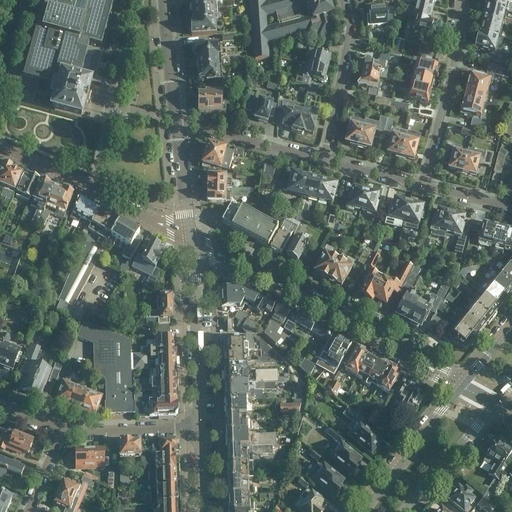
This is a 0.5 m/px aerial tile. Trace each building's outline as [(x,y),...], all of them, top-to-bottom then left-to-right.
[(43,25),(34,23),(32,32),(36,33),(35,38),(34,40),(30,55),(25,75),(55,83),(52,94),(55,95),(52,106),(81,114),(84,101),(86,101),(88,93),(87,93),(90,79),(80,76),(81,72),(82,72),(85,64),(86,64),(87,64),(88,63),(88,62),(89,62),(89,61),(89,60),(88,59),(88,58),(87,58),(86,57),(89,49),(87,49),(88,44),(101,47),(113,0),(45,0),(41,17),(45,18),(43,25)] [(215,0),(191,0),(193,10),(213,9),(213,3),(215,3),(215,0)] [(322,4),(321,0),(281,0),(263,5),(263,1),(267,1),(266,0),(249,0),(254,61),(267,61),(266,44),(305,33),(307,37),(318,34),(319,37),(334,32),(329,16),(334,14),(334,12),(331,13),(329,3),(322,4)] [(410,0),(410,3),(414,4),(432,8),(434,2),(436,1),(436,0),(410,0)] [(511,0),(486,0),(485,2),(487,4),(486,7),(505,11),(507,12),(511,13),(511,9),(511,0)] [(410,3),(409,9),(415,11),(413,18),(414,19),(415,18),(431,22),(431,20),(432,16),(431,14),(432,8),(414,4),(410,3)] [(485,13),(483,21),(502,26),(511,28),(511,21),(505,20),(507,12),(486,7),(486,9),(484,9),(484,12),(485,13)] [(213,9),(193,10),(194,23),(217,21),(216,17),(214,17),(213,9)] [(367,27),(385,26),(386,29),(393,28),(392,15),(391,15),(391,9),(368,11),(369,17),(366,17),(367,27)] [(414,19),(410,18),(409,23),(413,24),(410,36),(417,37),(418,33),(430,36),(430,34),(432,33),(433,30),(431,28),(433,23),(431,22),(415,18),(414,19)] [(190,24),(191,36),(215,35),(214,29),(211,29),(211,23),(217,22),(217,21),(194,23),(194,24),(190,24)] [(480,31),(479,35),(499,40),(502,30),(501,30),(502,26),(483,21),(481,27),(480,27),(479,30),(480,31)] [(475,49),(489,52),(487,61),(493,62),(492,64),(507,68),(509,61),(505,60),(506,57),(498,55),(502,41),(499,40),(479,35),(479,36),(477,37),(476,39),(477,41),(475,49)] [(193,48),(192,49),(192,53),(193,54),(193,57),(196,56),(217,55),(216,49),(219,48),(219,43),(203,43),(203,44),(193,45),(193,48)] [(401,58),(403,47),(393,45),(391,55),(401,58)] [(310,57),(308,65),(327,69),(328,61),(330,60),(331,57),(330,55),(328,54),(326,55),(316,53),(316,51),(309,49),(307,57),(310,57)] [(220,55),(217,55),(196,56),(197,69),(218,68),(221,67),(220,55)] [(365,61),(362,74),(379,78),(381,71),(383,72),(385,66),(384,66),(385,62),(378,61),(377,65),(373,64),(373,63),(374,61),(369,60),(367,60),(366,60),(366,61),(365,61)] [(417,61),(414,74),(434,79),(437,65),(430,63),(430,64),(417,61)] [(295,76),(293,85),(308,88),(311,77),(320,80),(321,81),(323,82),(325,81),(326,79),(325,77),(327,69),(308,65),(306,71),(306,72),(304,71),(302,78),(295,76)] [(487,92),(489,85),(491,86),(494,75),(508,79),(510,71),(489,66),(485,79),(477,77),(478,75),(470,73),(466,88),(487,94),(487,92)] [(218,68),(197,69),(198,76),(196,76),(194,78),(194,82),(197,84),(200,84),(202,81),(202,80),(206,79),(206,81),(221,80),(221,74),(218,74),(218,68)] [(397,76),(397,73),(390,72),(389,81),(395,82),(397,76)] [(379,78),(362,74),(361,81),(360,81),(357,85),(358,88),(363,88),(364,91),(367,91),(367,90),(372,91),(373,90),(378,91),(380,85),(378,85),(379,78)] [(412,81),(411,87),(431,92),(434,79),(414,74),(414,75),(411,74),(410,80),(412,81)] [(391,102),(389,109),(390,109),(401,112),(407,113),(410,100),(420,103),(420,104),(427,106),(431,92),(411,87),(404,85),(400,98),(398,104),(391,102)] [(466,88),(463,101),(484,106),(485,100),(487,94),(466,88)] [(308,89),(307,95),(315,97),(316,91),(308,89)] [(197,106),(197,110),(198,111),(198,113),(220,113),(220,112),(226,112),(226,104),(220,104),(220,92),(206,92),(206,95),(199,95),(199,105),(197,106)] [(258,122),(266,124),(266,122),(267,123),(269,117),(272,118),(275,106),(273,106),(273,103),(258,99),(258,101),(255,100),(255,99),(248,97),(244,111),(252,112),(255,113),(254,119),(259,120),(258,122)] [(376,98),(374,105),(389,109),(391,102),(391,101),(376,98)] [(277,101),(277,110),(282,110),(286,112),(282,126),(288,128),(288,129),(291,129),(291,130),(292,132),(296,133),(303,106),(282,101),(277,101)] [(463,101),(459,115),(467,117),(467,115),(481,118),(482,113),(484,106),(463,101)] [(361,102),(359,109),(366,111),(368,104),(361,102)] [(303,106),(296,133),(300,134),(303,134),(304,133),(307,133),(313,134),(317,117),(315,116),(317,111),(315,110),(303,106)] [(401,112),(390,109),(386,122),(398,124),(401,112)] [(351,119),(345,143),(349,144),(349,146),(357,148),(364,123),(351,119)] [(470,130),(486,134),(489,124),(472,119),(470,130)] [(364,123),(357,148),(365,150),(365,148),(370,149),(375,131),(377,132),(379,124),(364,120),(364,123)] [(379,124),(377,132),(383,133),(386,121),(380,120),(379,124)] [(460,135),(471,138),(472,131),(462,128),(460,135)] [(387,152),(387,153),(395,156),(395,157),(400,159),(401,152),(407,133),(406,133),(398,131),(398,133),(393,132),(392,136),(387,152)] [(401,152),(400,159),(404,160),(405,158),(413,160),(416,152),(418,144),(420,135),(406,132),(406,133),(407,133),(401,152)] [(202,158),(202,161),(203,163),(202,164),(203,164),(202,168),(209,170),(210,166),(228,172),(233,155),(238,156),(239,152),(239,151),(234,150),(234,152),(208,145),(206,152),(204,157),(202,158)] [(453,152),(449,170),(457,172),(457,173),(461,175),(466,155),(459,153),(460,148),(454,147),(453,152)] [(500,149),(494,173),(500,174),(504,158),(507,154),(500,149)] [(466,155),(461,175),(466,176),(466,174),(475,176),(476,169),(478,164),(489,167),(493,154),(487,152),(486,152),(485,154),(468,150),(466,155)] [(0,189),(3,191),(0,197),(6,200),(2,207),(7,209),(10,202),(13,196),(22,175),(11,170),(12,169),(4,165),(3,166),(0,164),(0,173),(0,174),(0,186),(1,187),(0,189)] [(264,165),(262,177),(272,180),(275,168),(264,165)] [(270,192),(269,196),(277,199),(285,171),(275,168),(272,180),(262,177),(260,190),(270,192)] [(287,192),(302,196),(307,177),(306,177),(306,176),(305,174),(301,173),(300,175),(299,176),(292,174),(287,192)] [(25,175),(16,196),(28,202),(38,180),(30,176),(30,177),(25,175)] [(206,183),(206,186),(208,189),(209,189),(230,190),(231,190),(231,177),(209,176),(209,181),(208,181),(206,183)] [(307,177),(302,196),(302,197),(308,199),(308,197),(317,199),(322,181),(321,181),(320,178),(316,177),(314,179),(307,177)] [(322,181),(317,199),(332,203),(333,197),(336,198),(338,192),(335,191),(336,185),(329,183),(329,181),(325,180),(323,182),(322,182),(322,181)] [(37,227),(54,189),(49,187),(50,185),(41,181),(30,205),(37,208),(36,209),(37,210),(31,224),(37,227)] [(354,207),(361,209),(365,193),(357,190),(355,188),(353,187),(351,188),(351,191),(352,193),(351,197),(349,197),(346,209),(353,211),(354,207)] [(63,193),(54,189),(37,227),(43,229),(47,220),(50,214),(63,219),(60,225),(63,227),(69,213),(66,211),(73,196),(64,191),(63,193)] [(206,195),(205,199),(207,202),(210,202),(216,202),(230,203),(230,198),(249,198),(249,194),(254,194),(254,191),(231,190),(230,190),(209,189),(208,193),(208,194),(206,195)] [(365,193),(361,209),(368,211),(367,215),(374,217),(377,204),(376,204),(377,200),(379,199),(380,196),(378,194),(376,193),(373,195),(365,193)] [(100,210),(79,198),(69,218),(78,222),(80,219),(88,223),(80,238),(84,240),(85,238),(88,231),(100,210)] [(389,205),(383,227),(401,231),(403,227),(409,203),(395,200),(393,206),(389,205)] [(423,207),(409,203),(403,227),(417,230),(420,219),(425,220),(427,215),(421,213),(423,207)] [(239,214),(229,209),(221,223),(229,227),(228,228),(230,228),(229,230),(234,233),(235,231),(267,248),(277,229),(241,210),(239,214)] [(431,231),(432,231),(431,236),(437,237),(439,231),(446,233),(451,214),(441,212),(441,210),(438,209),(436,210),(435,213),(437,215),(436,219),(435,219),(431,231)] [(119,221),(100,210),(88,231),(100,238),(96,244),(85,238),(84,240),(53,313),(80,322),(83,313),(72,309),(110,236),(119,221)] [(446,233),(445,235),(459,239),(462,225),(461,225),(462,221),(465,220),(465,217),(464,216),(462,215),(460,216),(451,214),(446,233)] [(329,216),(326,229),(333,230),(336,218),(329,216)] [(119,221),(110,236),(126,245),(126,246),(127,247),(121,256),(129,261),(141,240),(136,237),(139,233),(119,221)] [(279,231),(269,250),(270,250),(271,253),(274,254),(276,254),(280,256),(291,236),(293,233),(294,234),(298,228),(285,221),(280,231),(279,231)] [(486,243),(491,245),(495,227),(489,225),(490,223),(483,221),(477,244),(486,247),(486,243)] [(495,227),(491,245),(495,246),(494,249),(502,251),(508,228),(502,226),(502,229),(495,227)] [(511,228),(508,228),(502,251),(511,253),(511,250),(511,228)] [(13,239),(5,236),(2,243),(11,246),(13,239)] [(296,236),(285,257),(297,264),(308,242),(296,236)] [(421,244),(420,250),(427,252),(429,243),(430,240),(423,238),(421,244)] [(365,250),(358,263),(366,267),(366,266),(373,254),(380,242),(372,240),(366,251),(365,250)] [(459,242),(456,252),(461,254),(464,243),(459,242)] [(135,256),(131,264),(139,268),(146,271),(140,282),(147,285),(163,252),(150,246),(143,260),(135,256)] [(326,250),(314,273),(320,276),(320,277),(320,280),(324,282),(327,281),(327,280),(340,258),(326,250)] [(373,254),(366,266),(373,270),(380,258),(373,254)] [(328,281),(327,281),(328,284),(332,286),(334,285),(335,284),(341,288),(353,265),(340,258),(327,280),(328,281)] [(504,274),(501,278),(511,286),(511,269),(507,265),(501,272),(504,274)] [(383,278),(371,302),(373,304),(372,306),(379,310),(382,304),(386,306),(392,293),(398,296),(398,295),(399,296),(405,285),(413,269),(406,266),(396,285),(383,278)] [(421,270),(415,267),(413,270),(413,269),(405,285),(411,289),(421,270)] [(371,272),(359,296),(371,302),(383,278),(371,272)] [(462,279),(458,276),(452,287),(455,290),(459,285),(458,284),(462,279)] [(495,279),(490,285),(508,300),(511,295),(511,294),(511,292),(511,286),(501,278),(498,281),(495,279)] [(251,310),(260,294),(234,280),(229,288),(221,289),(222,309),(236,308),(236,310),(242,310),(244,306),(248,309),(246,313),(244,312),(243,314),(239,312),(234,318),(239,322),(244,324),(248,317),(252,310),(251,310)] [(487,295),(485,298),(498,309),(502,304),(504,306),(508,300),(490,285),(485,292),(487,295)] [(419,301),(408,322),(410,323),(409,325),(416,329),(418,327),(420,328),(423,323),(424,324),(431,310),(430,309),(434,301),(440,304),(441,303),(446,293),(448,289),(442,286),(435,298),(431,295),(426,304),(419,301)] [(412,292),(405,288),(401,295),(405,297),(398,310),(399,310),(396,316),(398,317),(397,319),(405,323),(406,321),(408,322),(419,301),(420,299),(414,295),(416,291),(413,290),(412,292)] [(169,297),(169,293),(167,291),(163,291),(162,293),(162,297),(160,297),(160,301),(156,301),(156,313),(148,313),(148,320),(145,320),(145,327),(158,326),(158,338),(169,337),(169,320),(172,320),(171,305),(173,303),(173,299),(171,298),(171,296),(169,297)] [(260,295),(252,310),(259,314),(261,310),(270,314),(276,303),(260,295)] [(448,296),(445,300),(452,304),(455,300),(448,296)] [(479,299),(474,306),(492,321),(496,315),(494,314),(498,309),(485,298),(482,301),(479,299)] [(441,303),(440,304),(438,310),(444,314),(448,308),(441,303)] [(278,304),(270,320),(262,335),(275,346),(281,340),(276,335),(282,324),(283,324),(290,311),(278,304)] [(471,314),(468,318),(482,329),(486,324),(488,326),(492,321),(474,306),(469,312),(471,314)] [(293,313),(284,330),(291,334),(295,325),(327,342),(332,334),(293,313)] [(440,320),(434,317),(427,329),(433,333),(440,320)] [(462,319),(457,326),(475,341),(480,336),(478,334),(482,329),(468,318),(465,322),(462,319)] [(246,320),(241,330),(245,335),(254,335),(255,324),(246,320)] [(112,335),(83,323),(76,338),(93,345),(94,370),(94,376),(105,380),(106,414),(132,413),(132,402),(131,386),(131,371),(130,355),(130,340),(113,333),(112,335)] [(475,341),(457,326),(448,338),(452,341),(451,342),(457,347),(458,346),(464,351),(469,345),(471,346),(475,341)] [(1,334),(0,337),(0,366),(12,371),(19,352),(7,347),(10,337),(1,334)] [(344,355),(349,344),(333,335),(325,348),(323,353),(319,361),(335,370),(342,358),(340,357),(342,354),(344,355)] [(142,349),(143,355),(175,353),(174,337),(169,337),(158,338),(154,338),(155,349),(150,349),(142,349)] [(252,340),(223,341),(224,369),(246,368),(246,366),(254,366),(254,365),(275,365),(275,363),(283,363),(264,345),(258,340),(252,340)] [(39,349),(30,345),(19,372),(28,376),(23,390),(40,397),(48,376),(50,371),(50,370),(33,364),(39,349)] [(319,361),(323,353),(325,348),(321,345),(314,358),(319,361)] [(344,371),(356,377),(368,356),(367,355),(366,353),(364,352),(362,352),(356,349),(349,363),(346,362),(344,366),(347,367),(344,371)] [(175,353),(143,355),(130,355),(131,371),(148,370),(149,362),(156,362),(156,370),(176,369),(175,353)] [(365,385),(378,361),(368,356),(356,377),(356,379),(362,382),(361,383),(365,385)] [(315,366),(304,360),(301,370),(309,377),(315,366)] [(378,385),(388,367),(378,361),(365,385),(369,388),(372,382),(378,385)] [(71,363),(70,367),(73,368),(80,371),(82,367),(73,364),(71,363)] [(62,367),(55,364),(52,372),(50,371),(48,376),(50,377),(50,379),(56,381),(62,367)] [(388,367),(378,385),(376,389),(388,395),(400,373),(388,367)] [(224,369),(225,385),(274,383),(277,383),(288,383),(288,375),(283,375),(283,379),(277,379),(277,371),(253,372),(246,372),(246,368),(224,369)] [(151,380),(151,386),(176,385),(176,369),(156,370),(156,380),(151,380)] [(69,384),(64,382),(56,403),(69,408),(76,389),(68,386),(69,384)] [(270,384),(225,385),(225,401),(226,401),(252,400),(262,400),(262,391),(274,391),(274,383),(270,384)] [(340,387),(333,383),(327,392),(334,396),(340,387)] [(406,384),(391,412),(396,415),(405,420),(412,406),(417,409),(422,400),(417,397),(421,389),(416,386),(415,388),(406,384)] [(151,386),(145,386),(146,392),(151,392),(152,401),(159,401),(159,402),(177,401),(176,385),(151,386)] [(76,389),(69,408),(82,413),(89,395),(90,392),(85,391),(84,393),(76,389)] [(359,397),(353,393),(346,405),(352,409),(359,397)] [(89,395),(82,413),(94,417),(95,415),(101,417),(103,411),(97,409),(102,397),(97,395),(96,397),(89,395)] [(280,414),(299,414),(301,401),(295,401),(295,399),(292,399),(292,401),(293,401),(293,405),(280,405),(280,414)] [(252,400),(226,401),(226,417),(227,417),(246,416),(252,416),(252,400)] [(149,401),(149,402),(149,418),(175,417),(177,415),(177,401),(159,402),(159,401),(152,401),(149,401)] [(149,402),(142,402),(134,402),(134,416),(142,416),(142,417),(144,418),(149,418),(149,402)] [(348,409),(342,416),(352,424),(348,430),(353,433),(349,437),(356,443),(363,449),(364,448),(371,454),(372,452),(373,453),(377,451),(378,450),(379,445),(378,445),(380,443),(373,437),(373,436),(366,430),(365,431),(359,426),(363,421),(354,414),(351,411),(348,409)] [(385,425),(391,414),(384,410),(378,421),(385,425)] [(372,415),(367,424),(374,429),(378,421),(379,419),(372,415)] [(246,424),(246,416),(227,417),(228,433),(247,432),(251,432),(251,423),(246,424)] [(335,442),(329,450),(335,454),(331,460),(352,477),(358,469),(355,467),(360,461),(341,446),(345,442),(331,430),(326,435),(335,442)] [(247,432),(228,433),(228,449),(276,447),(275,435),(247,436),(247,432)] [(0,444),(0,448),(4,450),(5,447),(20,453),(21,451),(28,453),(33,442),(14,434),(11,441),(1,437),(0,440),(0,444)] [(157,442),(146,443),(147,453),(152,453),(152,456),(154,456),(175,455),(178,455),(178,451),(179,451),(178,444),(176,441),(157,442)] [(496,441),(483,462),(492,468),(487,475),(499,482),(507,470),(502,467),(511,452),(503,447),(504,446),(503,445),(503,443),(499,441),(497,442),(496,441)] [(140,442),(119,443),(119,458),(138,457),(138,461),(141,461),(140,453),(140,442)] [(228,449),(229,465),(248,464),(252,464),(252,453),(259,456),(272,456),(272,447),(228,449)] [(89,469),(89,449),(75,450),(75,460),(70,460),(70,467),(75,467),(75,470),(89,469)] [(103,449),(89,449),(89,469),(104,469),(104,466),(109,466),(109,459),(103,459),(103,449)] [(309,457),(317,463),(321,458),(313,451),(309,457)] [(175,455),(154,456),(155,472),(175,471),(175,455)] [(0,457),(0,477),(4,480),(7,471),(20,477),(24,468),(0,457)] [(229,465),(228,465),(229,481),(252,480),(252,471),(248,472),(248,464),(229,465)] [(317,467),(313,472),(317,476),(313,481),(335,498),(341,491),(338,488),(343,483),(324,468),(322,471),(317,467)] [(175,471),(155,472),(148,473),(149,482),(147,482),(147,488),(150,488),(176,488),(175,471)] [(60,485),(57,493),(79,502),(81,503),(84,496),(88,487),(92,489),(94,483),(96,484),(97,483),(89,480),(83,478),(83,477),(78,488),(63,482),(61,486),(60,485)] [(302,479),(298,484),(306,490),(310,485),(302,479)] [(229,497),(249,496),(253,496),(253,488),(252,480),(229,481),(228,481),(229,497)] [(150,505),(156,504),(156,505),(176,504),(176,488),(156,488),(150,488),(150,505)] [(458,489),(448,502),(460,511),(472,511),(473,511),(469,507),(474,502),(469,498),(471,495),(465,490),(463,493),(458,489)] [(0,508),(7,511),(12,498),(0,493),(0,508)] [(79,502),(57,493),(54,500),(55,500),(53,505),(63,509),(61,511),(77,511),(78,511),(81,503),(79,502)] [(305,503),(299,511),(301,511),(322,511),(327,507),(312,495),(310,498),(305,494),(300,499),(305,503)] [(249,496),(229,497),(229,511),(244,511),(254,511),(253,503),(249,503),(249,496)] [(484,498),(477,507),(482,511),(483,511),(492,511),(496,508),(484,498)]
